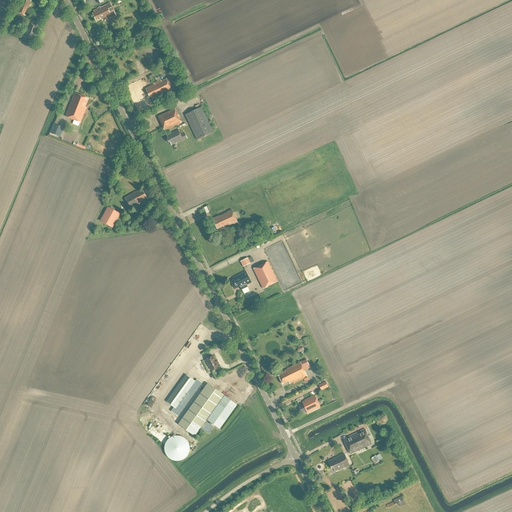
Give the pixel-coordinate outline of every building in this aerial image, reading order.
[(31,1),(30,1),(30,0),(20,0),(17,9),(15,8),(13,12),(26,17),(30,6),(29,6),(31,1)] [(94,11),(95,13),(93,14),(97,22),(102,19),(102,21),(105,19),(106,20),(107,19),(108,20),(116,16),(110,3),(101,8),(94,11)] [(26,22),(21,36),(34,42),(40,27),(26,22)] [(116,42),(113,36),(108,38),(111,44),(116,42)] [(166,79),(146,89),(150,97),(151,96),(153,99),(167,92),(167,93),(172,91),(166,79)] [(75,93),(65,117),(81,123),(86,108),(85,108),(89,99),(75,93)] [(213,133),(202,107),(185,115),(197,140),(213,133)] [(158,117),(165,131),(181,123),(175,109),(158,117)] [(55,123),(51,132),(62,137),(66,127),(55,123)] [(168,139),(167,139),(169,143),(170,142),(172,145),(176,143),(177,144),(187,139),(185,133),(181,135),(179,130),(167,135),(168,139)] [(140,205),(139,204),(141,203),(141,202),(147,198),(143,190),(140,191),(139,190),(125,198),(131,210),(140,205)] [(108,208),(101,221),(113,228),(120,214),(108,208)] [(232,210),(213,219),(217,229),(223,226),(224,228),(234,224),(235,226),(238,224),(232,210)] [(248,258),(240,261),(243,267),(254,261),(252,257),(248,258)] [(268,262),(253,269),(263,289),(277,282),(268,262)] [(246,271),(233,278),(234,280),(231,281),(235,289),(240,286),(243,292),(249,288),(247,285),(251,283),(246,271)] [(215,361),(216,360),(213,356),(205,360),(209,367),(210,367),(212,371),(219,367),(217,363),(216,363),(215,361)] [(285,372),(279,375),(283,384),(288,381),(290,384),(303,378),(303,379),(307,377),(303,368),(300,362),(294,366),(294,365),(288,368),(288,369),(285,371),(285,372)] [(171,411),(178,416),(181,412),(202,383),(196,379),(195,381),(186,375),(167,402),(174,407),(171,411)] [(329,387),(326,381),(318,385),(321,391),(329,387)] [(208,383),(178,424),(195,436),(206,420),(224,395),(208,383)] [(224,395),(206,420),(219,429),(237,405),(224,395)] [(299,405),(300,407),(298,408),(301,413),(302,412),(303,414),(307,412),(308,413),(309,413),(308,413),(320,407),(314,396),(303,401),(302,402),(302,403),(299,405)] [(343,440),(350,454),(372,444),(365,429),(343,440)] [(169,439),(168,440),(167,440),(167,441),(167,442),(166,442),(166,443),(165,444),(165,445),(165,446),(165,447),(164,448),(164,449),(164,450),(165,450),(165,451),(165,452),(165,453),(166,454),(166,455),(167,456),(168,457),(168,458),(169,458),(170,459),(171,459),(171,460),(172,460),(173,460),(173,461),(174,461),(175,461),(176,461),(177,461),(178,461),(179,461),(180,461),(181,460),(182,460),(183,460),(183,459),(184,459),(185,458),(186,457),(187,456),(188,455),(188,454),(189,453),(189,452),(189,451),(190,451),(190,450),(190,449),(190,448),(190,447),(189,446),(189,445),(189,444),(189,443),(188,443),(188,442),(188,441),(187,441),(187,440),(186,440),(186,439),(185,439),(185,438),(184,438),(183,437),(182,437),(181,437),(181,436),(180,436),(179,436),(178,436),(177,436),(176,436),(175,436),(174,436),(173,436),(173,437),(172,437),(171,437),(170,438),(169,439)] [(376,464),(381,461),(380,460),(384,458),(381,453),(372,458),(376,464)] [(334,458),(334,459),(328,462),(332,469),(334,468),(335,471),(338,470),(350,465),(344,454),(334,458)] [(394,501),(387,505),(388,508),(397,503),(399,503),(401,507),(406,504),(404,500),(402,496),(393,500),(394,501)]
